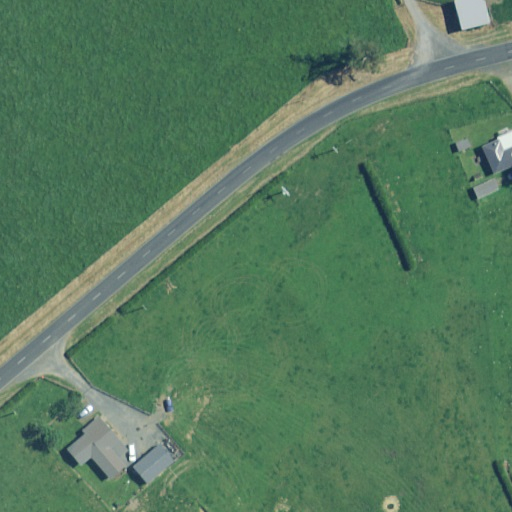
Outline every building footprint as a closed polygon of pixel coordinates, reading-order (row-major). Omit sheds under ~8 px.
[(488,23),(482,0),(457,0),(453,1),(461,30),(488,23)] [(511,166),(511,131),(510,127),(498,132),(501,139),(482,147),(493,174),(511,166)] [(469,148),(466,139),(455,142),(457,151),(469,148)] [(487,195),(490,202),(496,199),(493,192),(497,191),(491,179),(473,187),(478,199),(487,195)] [(125,450),(98,418),(83,432),(85,434),(66,450),(80,466),(90,457),(109,479),(127,464),(119,455),(125,450)] [(172,463),(158,446),(133,467),(147,484),(172,463)]
